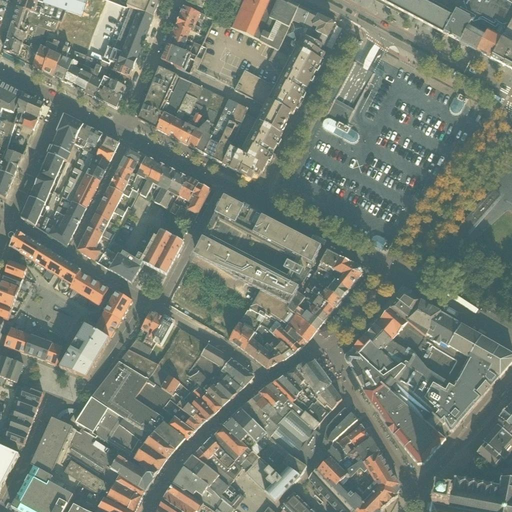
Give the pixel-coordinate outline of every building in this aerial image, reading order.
[(29,0),(21,0),(18,9),(46,18),(60,23),(61,23),(66,12),(29,0)] [(91,7),(93,0),(29,0),(66,12),(77,15),(87,18),(89,15),(91,7)] [(154,19),(161,0),(130,0),(127,8),(131,10),(154,19)] [(377,0),(443,35),(463,0),(377,0)] [(464,0),(443,35),(444,35),(460,44),(484,0),(464,0)] [(511,0),(484,0),(460,44),(492,61),(511,22),(511,0)] [(309,12),(299,7),(278,52),(288,57),(296,40),(299,35),(302,27),(309,12)] [(196,13),(184,8),(180,17),(196,24),(201,27),(205,18),(205,17),(196,13)] [(15,20),(38,28),(46,31),(55,34),(60,23),(46,18),(18,9),(15,20)] [(154,19),(131,10),(115,52),(112,58),(105,56),(102,63),(110,66),(111,64),(132,73),(154,19)] [(311,31),(318,16),(309,12),(302,27),(305,29),(311,31)] [(333,23),(318,16),(311,31),(327,39),(334,26),(333,23)] [(196,24),(180,17),(177,26),(190,32),(199,35),(201,30),(195,27),(196,24)] [(34,38),(38,28),(15,20),(12,29),(27,35),(34,38)] [(511,22),(492,61),(511,71),(511,22)] [(189,37),(190,32),(177,26),(173,36),(192,43),(194,39),(189,37)] [(305,29),(302,27),(299,35),(323,47),(327,39),(311,31),(305,29)] [(40,48),(46,31),(38,28),(34,38),(32,45),(40,48)] [(32,45),(34,38),(27,35),(12,29),(8,39),(30,48),(32,45)] [(231,148),(230,149),(223,166),(252,181),(255,176),(259,178),(262,174),(263,174),(263,173),(266,168),(272,156),(268,154),(270,151),(274,153),(275,152),(283,135),(281,134),(282,133),(284,132),(286,128),(287,126),(287,124),(287,123),(282,121),(284,117),(286,118),(288,113),(294,116),(305,95),(326,55),(320,52),(323,47),(299,35),(296,40),(288,57),(288,59),(290,60),(285,70),(282,76),(276,88),(253,76),(245,72),(239,83),(236,90),(235,92),(266,108),(262,115),(258,122),(246,116),(238,132),(231,148)] [(168,49),(201,62),(207,50),(203,47),(192,43),(173,36),(168,49)] [(40,48),(32,45),(30,48),(8,39),(4,53),(11,55),(11,57),(34,68),(41,48),(40,48)] [(46,50),(42,49),(41,48),(34,68),(43,73),(55,42),(50,40),(46,50)] [(59,44),(55,42),(43,73),(55,79),(62,57),(56,55),(59,44)] [(86,56),(88,47),(79,43),(76,52),(86,56)] [(364,50),(355,46),(321,109),(330,114),(364,50)] [(70,50),(65,48),(62,57),(55,79),(66,84),(73,62),(72,61),(67,59),(70,50)] [(190,75),(192,71),(194,66),(198,69),(201,62),(168,49),(162,62),(190,75)] [(288,57),(278,52),(275,50),(275,51),(269,62),(285,70),(290,60),(288,59),(288,57)] [(88,57),(86,56),(76,52),(72,61),(73,62),(84,66),(88,57)] [(75,89),(85,94),(99,62),(88,57),(84,66),(75,89)] [(73,62),(66,84),(75,89),(84,66),(73,62)] [(101,87),(105,78),(108,69),(110,66),(102,63),(99,62),(85,94),(95,99),(101,87)] [(108,69),(129,80),(132,73),(111,64),(110,66),(108,69)] [(157,131),(165,114),(169,104),(180,79),(160,69),(149,95),(139,122),(157,131)] [(374,77),(382,81),(385,75),(377,71),(374,77)] [(122,98),(126,88),(105,78),(101,87),(122,98)] [(176,119),(192,84),(180,79),(169,104),(165,114),(176,119)] [(17,111),(24,96),(15,91),(7,87),(0,83),(0,120),(15,126),(19,115),(16,114),(17,111)] [(203,89),(192,84),(176,119),(181,122),(184,115),(190,117),(196,104),(203,89)] [(95,99),(106,105),(117,111),(122,98),(101,87),(95,99)] [(213,94),(203,89),(196,104),(190,117),(186,125),(178,142),(188,148),(201,120),(213,94)] [(229,101),(213,94),(201,120),(209,124),(196,152),(204,156),(221,121),(229,101)] [(33,100),(24,96),(17,111),(16,114),(19,115),(25,118),(26,115),(33,100)] [(25,118),(38,122),(45,107),(33,100),(26,115),(25,118)] [(229,125),(238,106),(229,101),(221,121),(229,125)] [(246,116),(248,110),(238,106),(229,125),(213,161),(223,166),(230,149),(231,148),(238,132),(246,116)] [(176,119),(165,114),(157,131),(167,137),(176,119)] [(25,118),(19,115),(15,126),(23,128),(33,132),(34,132),(38,122),(25,118)] [(85,127),(84,127),(67,118),(65,117),(57,133),(59,134),(55,143),(50,156),(64,163),(68,164),(73,151),(75,146),(75,145),(76,146),(76,145),(85,127)] [(176,119),(167,137),(178,142),(186,125),(181,122),(176,119)] [(357,134),(352,131),(330,119),(326,120),(322,123),(322,126),(324,130),(351,144),(355,144),(358,142),(359,138),(357,134)] [(15,126),(0,120),(0,150),(23,158),(23,157),(7,152),(15,126)] [(201,120),(188,148),(196,152),(209,124),(201,120)] [(204,156),(213,161),(229,125),(221,121),(204,156)] [(85,150),(94,131),(85,127),(76,145),(85,150)] [(89,152),(93,155),(98,146),(103,136),(94,131),(85,150),(89,152)] [(115,154),(120,145),(103,136),(98,146),(115,154)] [(111,163),(115,154),(98,146),(93,155),(96,156),(111,163)] [(0,162),(19,169),(20,166),(23,158),(0,150),(0,162)] [(93,155),(89,152),(84,150),(83,154),(89,157),(85,163),(105,173),(111,163),(96,156),(93,155)] [(142,156),(130,150),(125,159),(137,166),(142,156)] [(64,163),(50,156),(45,167),(60,173),(64,163)] [(147,159),(142,156),(137,166),(142,168),(147,159)] [(120,169),(138,178),(139,176),(142,168),(137,166),(125,159),(120,169)] [(139,176),(138,178),(133,187),(131,190),(141,196),(148,183),(158,164),(147,159),(142,168),(139,176)] [(80,173),(101,183),(105,173),(85,163),(80,160),(78,164),(84,167),(81,172),(80,173)] [(0,174),(14,179),(15,178),(19,169),(0,162),(0,174)] [(151,202),(168,170),(158,164),(148,183),(141,196),(151,202)] [(40,177),(55,184),(60,173),(45,167),(40,177)] [(79,176),(76,182),(96,192),(101,183),(80,173),(81,172),(75,169),(73,173),(79,176)] [(133,187),(138,178),(120,169),(115,179),(128,185),(133,187)] [(151,202),(161,207),(178,175),(168,170),(151,202)] [(0,174),(0,196),(6,200),(14,179),(0,174)] [(161,207),(167,210),(170,212),(178,199),(188,180),(178,175),(161,207)] [(36,188),(50,195),(55,184),(40,177),(35,188),(36,188)] [(74,185),(71,191),(91,201),(96,192),(76,182),(71,179),(69,183),(74,185)] [(125,190),(128,185),(115,179),(110,188),(124,195),(130,197),(132,193),(125,190)] [(179,219),(188,204),(199,185),(188,180),(178,199),(170,212),(171,212),(170,214),(170,213),(170,214),(179,219)] [(188,204),(179,219),(188,223),(193,226),(211,192),(199,185),(188,204)] [(36,188),(35,189),(31,199),(46,206),(50,195),(36,188)] [(71,191),(67,188),(65,192),(69,195),(67,199),(66,201),(73,204),(86,211),(87,211),(91,201),(71,191)] [(110,188),(103,202),(117,209),(124,195),(110,188)] [(494,191),(483,205),(489,210),(501,197),(494,191)] [(31,199),(26,210),(41,216),(46,206),(31,199)] [(298,294),(302,286),(309,273),(313,267),(322,250),(225,199),(196,254),(195,258),(215,268),(223,271),(231,277),(247,285),(253,288),(260,292),(276,300),(290,307),(293,302),(298,294)] [(126,213),(117,209),(103,202),(96,216),(110,223),(114,214),(123,218),(126,213)] [(56,213),(66,218),(79,224),(85,214),(86,211),(73,204),(68,213),(59,208),(56,213)] [(489,210),(483,205),(471,218),(477,224),(489,210)] [(26,210),(22,220),(36,229),(41,216),(26,210)] [(89,230),(102,237),(111,241),(114,237),(105,232),(110,223),(96,216),(89,230)] [(59,231),(72,238),(79,224),(66,218),(59,231)] [(477,224),(471,218),(459,232),(466,238),(477,224)] [(46,219),(41,232),(44,234),(50,220),(46,219)] [(49,237),(67,248),(72,238),(59,231),(55,228),(49,237)] [(95,251),(96,250),(102,237),(89,230),(82,244),(95,251)] [(11,247),(9,247),(9,249),(11,249),(21,255),(21,256),(34,264),(43,249),(38,245),(36,245),(31,241),(28,239),(27,239),(28,237),(26,236),(25,238),(19,234),(18,232),(17,232),(17,234),(13,243),(11,247)] [(116,262),(110,272),(132,286),(144,266),(167,278),(185,245),(162,232),(159,237),(156,235),(144,258),(140,256),(137,262),(124,254),(121,258),(120,257),(116,262)] [(78,252),(98,265),(104,256),(96,250),(95,251),(82,244),(78,252)] [(448,244),(438,256),(445,262),(455,250),(448,244)] [(43,249),(34,263),(58,278),(72,287),(70,290),(71,290),(81,272),(80,271),(77,270),(67,264),(43,249)] [(341,259),(328,252),(313,279),(325,289),(331,278),(341,259)] [(445,262),(438,256),(428,268),(434,273),(445,262)] [(331,278),(349,293),(363,277),(361,270),(341,259),(331,278)] [(0,290),(0,318),(9,322),(28,270),(10,264),(0,290)] [(81,272),(71,290),(99,307),(109,291),(108,291),(81,274),(82,272),(81,272)] [(334,311),(342,302),(349,293),(331,278),(325,289),(313,279),(307,290),(334,311)] [(334,311),(307,290),(302,286),(298,294),(329,318),(334,311)] [(266,317),(276,300),(260,292),(250,311),(265,319),(266,317)] [(133,303),(117,294),(94,332),(111,341),(133,303)] [(309,312),(324,324),(329,318),(298,294),(293,302),(308,313),(309,312)] [(426,339),(441,315),(404,294),(390,310),(426,339)] [(281,322),(308,345),(317,333),(288,310),(290,307),(276,300),(266,317),(275,322),(276,320),(280,324),(281,322)] [(288,310),(317,333),(324,324),(309,312),(308,313),(293,302),(290,307),(288,310)] [(426,339),(390,310),(387,312),(375,326),(411,362),(426,339)] [(230,342),(245,353),(256,334),(261,326),(265,319),(250,311),(249,311),(241,325),(238,330),(238,329),(234,337),(230,342)] [(136,342),(135,343),(142,347),(159,318),(152,313),(136,342)] [(426,387),(463,327),(441,315),(426,339),(411,362),(426,387)] [(295,357),(302,351),(303,350),(281,329),(283,327),(280,324),(276,320),(275,322),(266,317),(265,319),(261,326),(270,331),(269,333),(295,357)] [(166,321),(159,318),(142,347),(152,352),(156,346),(152,344),(166,321)] [(154,342),(161,346),(173,325),(166,321),(154,342)] [(303,350),(308,345),(281,322),(280,324),(283,327),(281,329),(303,350)] [(256,334),(286,362),(292,357),(295,357),(269,333),(270,331),(261,326),(256,334)] [(396,371),(408,388),(412,395),(416,393),(422,390),(424,390),(426,387),(411,362),(375,326),(367,335),(368,335),(364,339),(396,371)] [(111,341),(94,332),(86,327),(83,331),(68,357),(62,354),(57,367),(61,368),(60,370),(88,380),(89,378),(108,346),(111,341)] [(426,387),(424,390),(437,411),(442,402),(449,392),(458,377),(482,338),(463,327),(426,387)] [(63,349),(12,330),(5,348),(57,367),(62,354),(63,349)] [(205,345),(181,330),(170,348),(158,368),(172,376),(174,374),(181,378),(205,345)] [(245,353),(256,362),(267,371),(285,362),(286,362),(256,334),(245,353)] [(472,390),(498,348),(482,338),(458,377),(472,390)] [(383,380),(396,371),(364,339),(353,351),(369,367),(377,374),(383,380)] [(135,343),(128,353),(146,362),(152,352),(142,347),(135,343)] [(158,368),(150,381),(172,397),(175,393),(204,419),(207,422),(215,416),(189,391),(196,384),(192,380),(197,372),(214,350),(205,345),(181,378),(174,374),(172,376),(158,368)] [(511,355),(498,348),(472,390),(482,399),(500,379),(511,364),(511,355)] [(223,370),(232,360),(214,350),(197,372),(210,383),(216,376),(220,369),(222,371),(223,370)] [(350,355),(350,356),(349,356),(348,357),(347,357),(347,358),(346,359),(346,360),(346,361),(346,362),(346,363),(347,363),(347,364),(348,364),(348,365),(349,365),(349,366),(350,368),(351,368),(353,372),(352,372),(354,376),(359,384),(362,390),(363,389),(365,393),(365,394),(372,404),(378,412),(382,419),(387,426),(393,435),(393,436),(394,437),(408,454),(418,466),(424,466),(428,462),(432,458),(435,453),(446,441),(445,440),(437,433),(439,430),(443,426),(444,427),(445,425),(445,424),(437,411),(424,390),(422,390),(416,393),(412,395),(408,388),(396,371),(383,380),(377,374),(369,367),(353,351),(350,355)] [(149,381),(150,381),(158,368),(146,362),(128,353),(119,364),(146,380),(147,379),(149,381)] [(0,378),(6,381),(13,362),(2,359),(0,364),(0,378)] [(253,380),(253,377),(232,360),(223,370),(222,371),(243,390),(253,380)] [(24,366),(13,362),(6,381),(17,385),(24,366)] [(176,452),(186,441),(166,426),(167,425),(164,423),(165,421),(135,401),(149,381),(147,379),(146,380),(119,364),(92,399),(91,401),(92,401),(122,419),(141,431),(143,429),(150,435),(151,433),(154,436),(155,435),(175,452),(176,452)] [(331,387),(315,365),(314,365),(311,364),(302,369),(298,371),(306,382),(300,388),(307,396),(306,397),(315,404),(329,390),(331,387)] [(216,376),(237,396),(238,395),(243,390),(222,371),(220,369),(216,376)] [(306,382),(298,371),(297,370),(288,375),(300,388),(306,382)] [(223,408),(230,402),(210,383),(197,372),(192,380),(196,384),(223,408)] [(288,375),(278,382),(302,404),(299,408),(305,414),(315,404),(306,397),(307,396),(300,388),(288,375)] [(210,383),(230,402),(237,396),(216,376),(210,383)] [(458,377),(449,392),(442,402),(437,411),(445,424),(445,425),(450,433),(451,433),(453,433),(459,426),(461,422),(468,414),(475,407),(482,399),(472,390),(458,377)] [(166,426),(186,441),(188,442),(195,434),(163,410),(169,401),(172,397),(150,381),(149,381),(135,401),(165,421),(164,423),(167,425),(166,426)] [(302,404),(278,382),(273,386),(294,407),(296,407),(299,408),(302,404)] [(215,416),(223,408),(196,384),(189,391),(215,416)] [(273,386),(267,389),(290,412),(291,413),(292,412),(301,419),(305,414),(299,408),(296,407),(294,407),(273,386)] [(332,412),(341,403),(342,402),(331,387),(329,390),(315,404),(314,406),(326,418),(328,416),(322,410),(324,409),(325,410),(327,407),(332,412)] [(21,400),(39,407),(43,396),(25,389),(21,400)] [(290,412),(267,389),(260,396),(283,421),(290,412)] [(169,401),(202,427),(207,422),(204,419),(175,393),(172,397),(169,401)] [(277,427),(283,421),(260,396),(253,401),(277,427)] [(36,417),(39,407),(21,400),(17,410),(36,417)] [(91,401),(76,424),(85,429),(142,464),(159,474),(167,461),(146,446),(118,425),(122,419),(92,401),(91,401)] [(195,434),(202,427),(169,401),(163,410),(195,434)] [(253,401),(247,406),(242,411),(267,435),(276,446),(290,457),(293,460),(294,460),(298,455),(282,441),(277,436),(273,432),(277,427),(253,401)] [(315,404),(305,414),(301,419),(315,431),(326,418),(314,406),(315,404)] [(511,452),(511,404),(500,418),(500,419),(501,420),(499,422),(499,426),(498,427),(483,444),(485,446),(478,455),(495,470),(502,461),(504,462),(511,452)] [(32,427),(36,417),(17,410),(14,420),(32,427)] [(351,416),(345,410),(333,421),(327,429),(324,441),(327,442),(351,416)] [(249,450),(253,454),(260,460),(259,460),(270,470),(280,480),(289,471),(300,478),(300,479),(301,479),(302,478),(302,477),(307,468),(294,460),(293,460),(290,457),(276,446),(267,435),(242,411),(232,420),(247,436),(254,442),(249,450)] [(315,431),(301,419),(292,412),(291,413),(290,412),(283,421),(277,427),(273,432),(277,436),(282,441),(298,455),(294,460),(307,468),(311,462),(317,447),(316,446),(320,436),(315,432),(316,432),(315,431)] [(324,441),(322,448),(329,452),(327,456),(337,466),(348,456),(339,445),(338,444),(359,424),(352,415),(351,416),(327,442),(324,441)] [(167,461),(175,452),(155,435),(154,436),(151,433),(150,435),(143,429),(141,431),(122,419),(118,425),(146,446),(167,461)] [(28,437),(32,427),(14,420),(10,430),(28,437)] [(31,467),(34,468),(77,492),(82,484),(66,473),(69,469),(61,465),(70,446),(73,447),(82,435),(81,435),(76,432),(77,432),(73,429),(53,420),(31,467)] [(232,420),(224,428),(249,450),(254,442),(247,436),(232,420)] [(361,426),(339,445),(348,456),(352,454),(348,449),(366,433),(361,426)] [(249,450),(224,428),(217,436),(212,441),(238,467),(244,460),(246,461),(253,454),(249,450)] [(107,468),(146,493),(159,474),(142,464),(85,429),(82,435),(81,435),(82,435),(73,447),(107,468)] [(24,448),(28,437),(10,430),(6,440),(24,448)] [(352,454),(371,440),(366,433),(348,449),(352,454)] [(375,447),(371,440),(352,454),(348,456),(337,466),(345,473),(338,466),(349,458),(353,463),(373,449),(373,448),(375,447)] [(200,452),(235,481),(242,471),(238,467),(212,441),(200,452)] [(107,468),(73,447),(70,446),(61,465),(69,469),(66,473),(82,484),(105,500),(105,501),(126,511),(137,511),(139,508),(96,484),(107,468)] [(366,464),(380,454),(375,447),(373,448),(373,449),(353,463),(355,466),(364,461),(366,464)] [(0,494),(20,457),(0,448),(0,494)] [(193,459),(230,487),(235,481),(200,452),(193,459)] [(244,460),(238,467),(242,471),(248,471),(249,471),(259,460),(260,460),(253,454),(246,461),(244,460)] [(346,474),(345,473),(337,466),(327,456),(316,471),(325,480),(332,488),(339,495),(346,503),(354,511),(381,511),(386,507),(398,498),(397,497),(398,496),(399,488),(398,487),(399,486),(380,454),(366,464),(364,461),(355,466),(356,467),(346,474)] [(235,511),(245,499),(230,488),(230,487),(193,459),(184,470),(211,490),(223,502),(234,511),(235,511)] [(276,504),(300,479),(300,478),(289,471),(280,480),(270,470),(259,460),(249,471),(246,474),(276,504)] [(34,469),(12,509),(16,511),(66,511),(70,505),(71,504),(70,503),(74,497),(77,492),(34,468),(34,469)] [(139,508),(146,493),(107,468),(96,484),(139,508)] [(233,511),(234,511),(223,502),(211,490),(184,470),(173,487),(212,511),(233,511)] [(316,488),(325,480),(316,471),(309,481),(316,488)] [(457,481),(456,479),(455,478),(454,480),(455,482),(454,491),(450,490),(450,491),(446,491),(447,485),(440,483),(438,489),(436,489),(432,506),(428,506),(428,511),(427,511),(511,511),(511,478),(511,481),(504,480),(503,477),(501,477),(502,481),(500,489),(494,488),(494,484),(492,484),(491,487),(485,486),(486,482),(483,482),(483,485),(476,484),(477,481),(475,480),(474,484),(467,483),(468,479),(466,479),(465,482),(457,481)] [(315,489),(322,497),(332,488),(325,480),(316,488),(315,489)] [(126,511),(105,501),(105,500),(82,484),(77,492),(74,497),(79,500),(75,507),(83,511),(126,511)] [(212,511),(173,487),(169,494),(193,511),(212,511)] [(322,497),(330,504),(339,495),(332,488),(322,497)] [(193,511),(169,494),(164,501),(179,511),(193,511)] [(292,511),(302,502),(294,495),(281,509),(284,511),(292,511)] [(330,504),(336,511),(337,511),(346,503),(339,495),(330,504)] [(74,507),(75,507),(79,500),(74,497),(70,503),(71,504),(70,505),(74,507)] [(179,511),(164,501),(160,510),(163,511),(179,511)] [(302,502),(292,511),(306,511),(309,509),(302,502)] [(346,503),(337,511),(353,511),(354,511),(346,503)]
